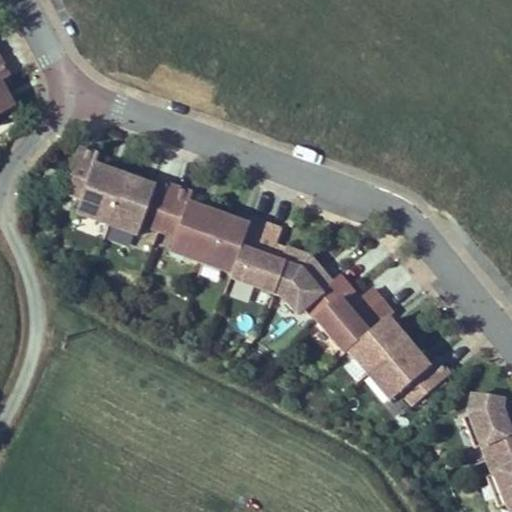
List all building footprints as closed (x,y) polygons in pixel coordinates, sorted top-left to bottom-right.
[(0,82),(8,78),(0,62),(0,115),(12,109),(0,86),(0,82)] [(109,224),(124,182),(115,179),(113,183),(107,181),(110,173),(94,167),(98,156),(80,149),(64,192),(82,198),(78,207),(95,213),(93,219),(109,224)] [(125,178),(110,173),(107,181),(113,183),(115,179),(124,182),(125,178)] [(152,192),(124,182),(109,224),(137,235),(141,224),(158,231),(174,188),(156,182),(152,192)] [(192,195),(174,188),(158,231),(175,237),(172,246),(189,252),(187,258),(203,263),(218,221),(209,217),(207,222),(201,220),(204,212),(188,206),(192,195)] [(76,212),(93,219),(95,213),(78,207),(76,212)] [(209,217),(218,221),(219,217),(204,212),(201,220),(207,222),(209,217)] [(218,221),(203,263),(231,274),(240,251),(254,256),(265,226),(250,220),(246,231),(218,221)] [(282,259),(272,255),(275,247),(281,231),(265,226),(254,256),(240,251),(231,274),(230,278),(274,294),(284,266),(280,265),(282,259)] [(189,252),(172,246),(170,251),(187,258),(189,252)] [(275,247),(272,255),(282,259),(285,250),(275,247)] [(341,296),(349,290),(338,277),(328,285),(312,267),(314,265),(309,259),(285,250),(282,259),(280,265),(284,266),(274,294),(283,298),(296,313),(304,307),(314,319),(341,296)] [(314,319),(344,354),(348,351),(366,335),(356,323),(381,302),(370,289),(357,300),(350,306),(341,296),(314,319)] [(350,306),(357,300),(349,290),(341,296),(350,306)] [(392,315),(381,302),(356,323),(366,335),(348,351),(367,374),(402,345),(383,323),(392,315)] [(409,361),(416,355),(405,343),(402,345),(409,353),(405,356),(409,361)] [(402,345),(367,374),(378,387),(382,384),(394,398),(402,391),(414,405),(448,376),(436,361),(427,369),(416,355),(409,361),(405,356),(409,353),(402,345)] [(382,384),(378,387),(390,401),(394,398),(382,384)] [(511,432),(509,434),(505,424),(502,416),(499,415),(501,400),(473,396),(470,416),(482,446),(487,460),(511,450),(511,432)] [(505,424),(509,401),(501,400),(499,415),(502,416),(505,424)] [(474,449),(482,446),(470,416),(462,419),(474,449)] [(511,450),(487,460),(493,474),(505,505),(511,510),(511,450)] [(505,505),(493,474),(485,477),(497,508),(505,505)]
